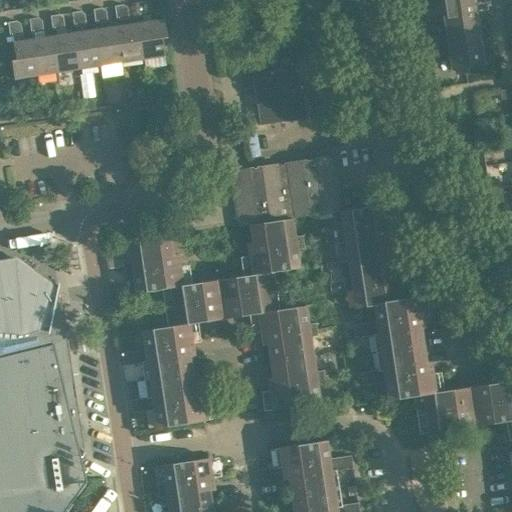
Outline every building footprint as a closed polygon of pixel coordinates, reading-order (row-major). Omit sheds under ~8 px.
[(431,0),(421,0),(420,0),(422,9),(433,8),(431,0)] [(474,0),(440,0),(444,21),(476,16),(474,0)] [(148,4),(145,1),(136,3),(138,17),(150,15),(148,4)] [(123,5),(114,6),(117,20),(129,18),(127,7),(123,5)] [(102,8),(93,10),(95,24),(107,22),(106,11),(102,8)] [(81,11),(72,13),(74,27),(86,25),(84,14),(81,11)] [(59,15),(50,16),(52,30),(64,28),(63,17),(59,15)] [(439,46),(447,45),(480,40),(476,16),(444,21),(446,35),(426,38),(427,48),(439,46)] [(38,18),(29,20),(31,34),(43,32),(42,21),(38,18)] [(163,19),(141,22),(144,41),(139,42),(142,60),(164,56),(161,39),(166,38),(163,19)] [(10,37),(13,37),(22,35),(20,24),(17,22),(8,23),(10,37)] [(141,22),(120,26),(123,44),(118,45),(121,63),(142,60),(139,42),(144,41),(141,22)] [(120,26),(99,29),(101,47),(97,48),(99,66),(121,63),(118,45),(123,44),(120,26)] [(99,29),(77,33),(80,51),(75,52),(78,70),(99,66),(97,48),(101,47),(99,29)] [(77,33),(56,36),(59,54),(54,55),(57,73),(78,70),(75,52),(80,51),(77,33)] [(294,33),(246,40),(252,76),(259,126),(306,118),(294,33)] [(56,36),(35,39),(38,57),(33,58),(36,76),(57,73),(54,55),(59,54),(56,36)] [(38,57),(35,39),(13,43),(15,60),(10,61),(13,80),(36,76),(33,58),(38,57)] [(484,64),(480,40),(447,45),(451,70),(484,64)] [(439,46),(427,48),(429,57),(440,55),(439,46)] [(511,97),(511,93),(511,88),(499,90),(501,99),(511,97)] [(511,137),(506,139),(507,139),(481,143),(482,152),(511,147),(511,137)] [(332,157),(283,164),(291,218),(340,211),(332,157)] [(291,218),(283,164),(229,172),(237,226),(291,218)] [(340,212),(343,230),(335,231),(337,244),(345,243),(350,278),(343,279),(345,292),(352,291),(355,309),(373,306),(375,322),(353,325),(355,338),(377,335),(382,370),(360,373),(362,386),(384,382),(387,400),(422,395),(428,433),(474,426),(510,421),(511,435),(511,381),(468,388),(434,393),(431,375),(429,362),(425,363),(419,329),(424,329),(420,297),(402,300),(399,282),(397,270),(393,271),(388,237),(392,236),(388,204),(340,212)] [(140,331),(143,350),(122,353),(124,366),(145,362),(150,397),(129,400),(131,413),(152,410),(155,428),(203,421),(200,402),(203,401),(203,396),(199,396),(198,389),(193,389),(188,356),(192,355),(191,349),(195,348),(194,342),(191,343),(188,325),(258,314),(260,332),(257,332),(258,338),(261,338),(262,345),(267,344),(272,377),(267,378),(269,386),(265,386),(266,391),(269,391),(272,410),(320,403),(317,385),(325,384),(323,371),(315,372),(310,337),(317,336),(315,323),(308,324),(305,306),(279,310),(273,273),(299,269),(296,250),(304,249),(302,236),(294,237),(292,219),(249,225),(252,243),(247,244),(248,251),(245,252),(246,257),(249,256),(252,275),(206,282),(182,286),(179,267),(183,267),(182,261),(178,262),(177,254),(173,255),(170,237),(128,244),(130,262),(123,264),(125,276),(132,275),(135,293),(170,288),(176,326),(140,331)] [(0,511),(64,511),(86,482),(76,439),(79,440),(63,332),(58,298),(56,297),(59,283),(58,283),(56,291),(15,261),(0,263),(0,511)] [(160,465),(163,484),(155,485),(157,498),(165,497),(167,511),(358,511),(357,503),(335,506),(330,472),(352,468),(350,456),(328,459),(325,440),(278,448),(281,467),(277,467),(278,472),(282,472),(283,479),(287,479),(292,511),(211,511),(208,491),(213,490),(212,483),(215,482),(215,477),(211,477),(208,458),(160,465)]
